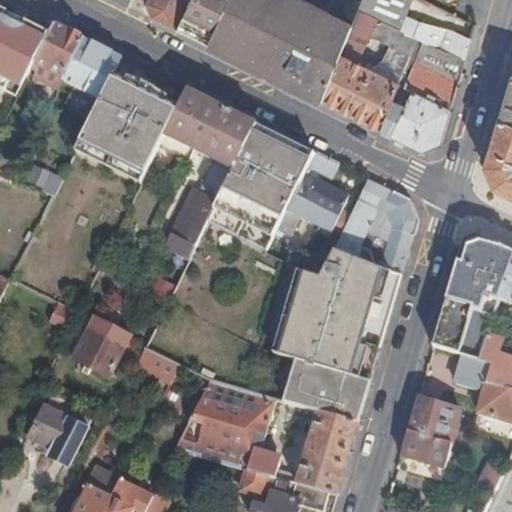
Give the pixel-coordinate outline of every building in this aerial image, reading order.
[(0,89),(23,101),(37,72),(59,27),(3,0),(0,0),(0,1),(0,89)] [(115,0),(132,9),(136,0),(115,0)] [(151,18),(179,32),(195,0),(149,0),(148,5),(151,18)] [(195,0),(179,32),(211,48),(234,0),(195,0)] [(234,0),(211,48),(326,106),(344,60),(354,32),(290,0),(234,0)] [(399,15),(405,0),(379,0),(376,9),(365,3),(360,15),(381,25),(392,31),(403,37),(409,23),(410,21),(399,15)] [(366,0),(365,3),(376,9),(379,0),(366,0)] [(373,75),(372,74),(362,69),(374,42),(381,25),(360,15),(354,32),(344,60),(326,106),(383,135),(401,89),(373,75)] [(443,150),(474,44),(409,23),(403,37),(418,45),(424,47),(406,91),(400,107),(408,111),(395,141),(426,156),(443,150)] [(418,45),(403,37),(392,31),(381,25),(374,42),(391,50),(385,65),(373,75),(401,89),(418,45)] [(87,42),(59,27),(37,72),(43,74),(46,76),(44,82),(62,92),(65,87),(87,42)] [(124,60),(87,42),(65,87),(84,95),(103,103),(124,60)] [(401,89),(406,91),(424,47),(418,45),(401,89)] [(145,71),(124,60),(103,103),(96,117),(80,148),(148,180),(162,152),(180,115),(134,92),(145,71)] [(190,94),(145,71),(134,92),(180,115),(190,94)] [(498,190),(511,197),(511,80),(486,166),(498,190)] [(37,90),(58,100),(62,92),(44,82),(40,81),(37,90)] [(383,135),(395,141),(408,111),(400,107),(406,91),(401,89),(383,135)] [(258,127),(190,94),(180,115),(162,152),(178,160),(182,150),(215,166),(199,198),(195,195),(166,254),(188,266),(210,224),(258,127)] [(96,117),(103,103),(84,95),(78,108),(96,117)] [(316,157),(258,127),(210,224),(269,253),(273,245),(287,216),(316,157)] [(148,180),(80,148),(76,157),(142,191),(148,180)] [(343,170),(316,157),(287,216),(332,239),(349,204),(317,190),(320,183),(334,190),(343,170)] [(39,188),(58,196),(66,177),(46,169),(39,188)] [(372,185),(331,270),(323,286),(319,284),(306,278),(291,329),(307,334),(285,406),(316,417),(359,430),(373,388),(403,284),(380,276),(377,274),(369,255),(362,252),(369,239),(379,215),(377,214),(387,193),(372,185)] [(409,204),(387,193),(377,214),(379,215),(369,239),(389,248),(380,276),(403,284),(420,230),(409,204)] [(127,220),(113,247),(125,253),(139,227),(127,220)] [(501,308),(511,273),(511,255),(482,240),(462,250),(433,352),(481,366),(489,343),(501,308)] [(296,257),(273,245),(269,253),(266,259),(290,270),(296,257)] [(278,275),(259,266),(256,271),(275,281),(278,275)] [(511,273),(501,308),(511,311),(511,368),(497,363),(501,347),(489,343),(481,366),(493,371),(488,389),(511,396),(511,273)] [(0,307),(12,285),(11,284),(0,278),(0,307)] [(51,326),(69,336),(78,318),(59,309),(51,326)] [(124,357),(88,339),(74,366),(110,384),(124,357)] [(145,352),(136,370),(170,386),(179,369),(145,352)] [(204,373),(201,380),(210,384),(214,385),(216,378),(204,373)] [(214,385),(210,384),(177,452),(246,473),(276,482),(278,472),(279,470),(274,461),(260,456),(275,404),(214,385)] [(511,396),(488,389),(477,426),(511,436),(511,396)] [(70,470),(94,421),(55,402),(33,443),(54,454),(52,461),(70,470)] [(418,403),(401,461),(444,474),(462,417),(418,403)] [(338,500),(359,430),(316,417),(299,479),(296,488),(329,498),(338,500)] [(511,511),(511,457),(484,511),(511,511)] [(299,479),(278,472),(276,482),(296,488),(299,479)] [(79,511),(106,511),(121,484),(99,473),(79,511)] [(325,511),(329,498),(296,488),(276,482),(246,473),(240,495),(256,500),(252,511),(325,511)] [(147,511),(153,499),(121,484),(106,511),(147,511)]
